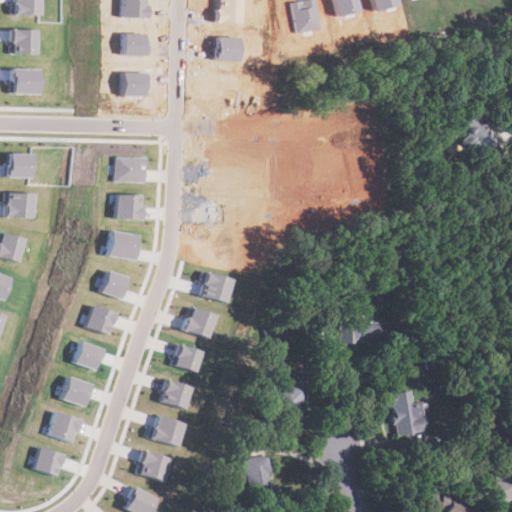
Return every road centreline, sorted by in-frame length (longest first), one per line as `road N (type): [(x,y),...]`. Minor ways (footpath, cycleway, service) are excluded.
road 1 (residential): [(56,511),(99,463),(166,275),(176,119)]
road 2 (residential): [(176,129),(292,132),(358,120)]
road 3 (residential): [(176,129),(0,123)]
